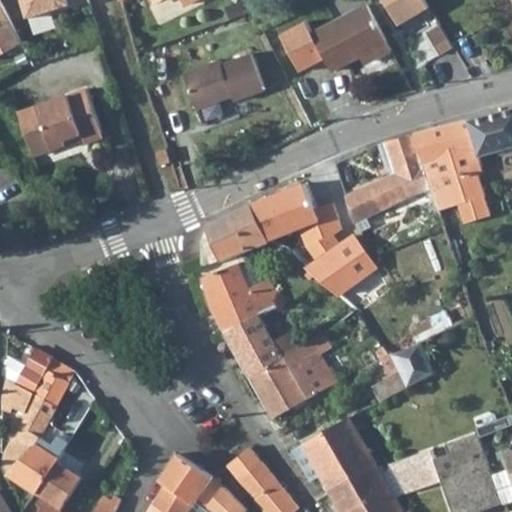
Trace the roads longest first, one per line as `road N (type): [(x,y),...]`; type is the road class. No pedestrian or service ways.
road 1 (residential): [(161,222),(372,123),(511,85)]
road 2 (residential): [(0,304),(91,365),(136,414)]
road 3 (residential): [(0,265),(39,263),(161,222)]
road 4 (residential): [(212,362),(163,249),(161,222)]
